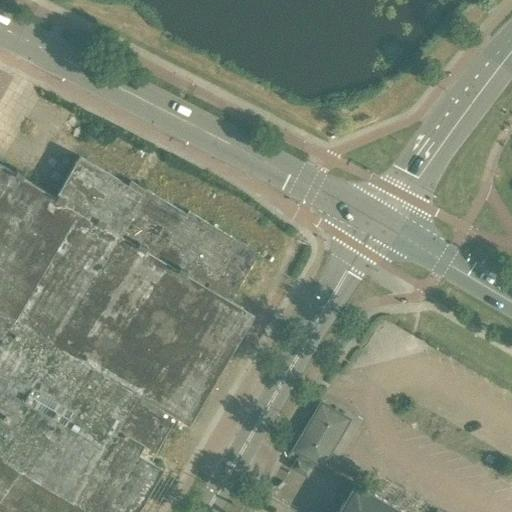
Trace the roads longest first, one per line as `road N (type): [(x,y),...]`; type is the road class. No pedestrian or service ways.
road 1 (secondary): [(377,225),(0,28)]
road 2 (tertiary): [(206,511),(377,225)]
road 3 (unclassified): [(377,225),(511,52)]
road 4 (secondary): [(511,303),(377,225)]
